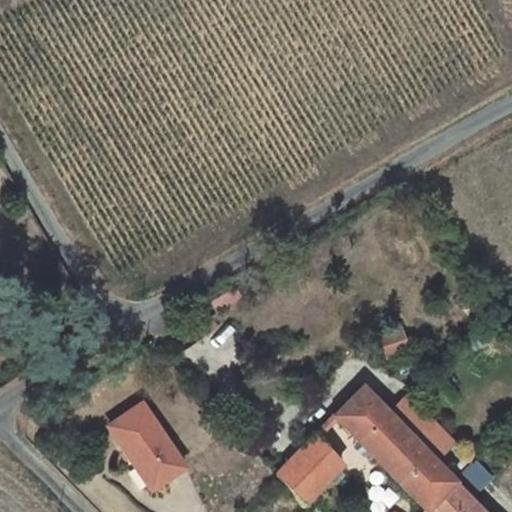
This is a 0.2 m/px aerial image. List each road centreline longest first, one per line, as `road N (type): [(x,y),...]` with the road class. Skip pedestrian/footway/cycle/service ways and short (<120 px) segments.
road 1 (unclassified): [(511,103),(116,330)]
road 2 (unclassified): [(116,330),(0,137)]
road 3 (unclassified): [(0,405),(116,330)]
road 4 (unclassified): [(88,511),(0,418)]
